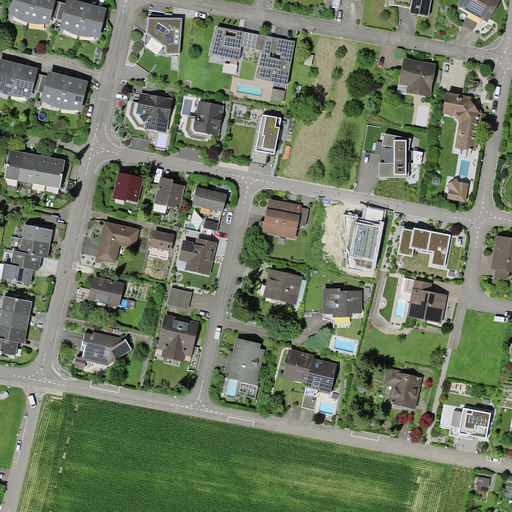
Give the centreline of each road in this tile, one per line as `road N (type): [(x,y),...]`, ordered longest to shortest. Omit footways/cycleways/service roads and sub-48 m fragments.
road 1 (residential): [(184,0),(505,60)]
road 2 (residential): [(511,467),(196,407)]
road 3 (residential): [(41,384),(93,150)]
road 4 (residential): [(196,407),(250,178)]
road 5 (residential): [(250,178),(479,220)]
road 6 (residential): [(479,220),(505,60)]
road 7 (residential): [(93,150),(250,178)]
road 8 (residential): [(196,407),(41,384)]
road 9 (residential): [(93,150),(126,0)]
road 10 (residential): [(511,309),(462,301),(479,220)]
road 11 (residential): [(41,384),(8,511)]
